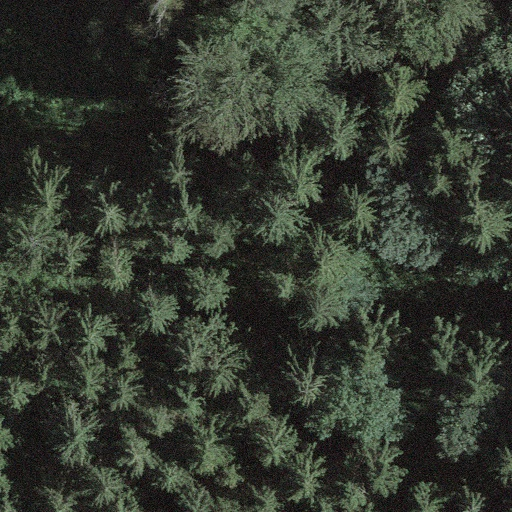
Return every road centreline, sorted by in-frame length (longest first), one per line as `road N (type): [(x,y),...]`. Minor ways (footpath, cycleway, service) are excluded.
road 1 (track): [(71,511),(288,300),(478,0)]
road 2 (track): [(422,0),(394,28),(0,134)]
